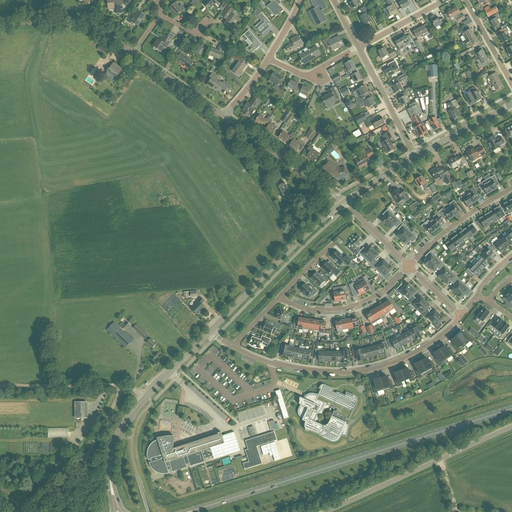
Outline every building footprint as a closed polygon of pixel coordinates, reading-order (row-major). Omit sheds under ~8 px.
[(128,0),(107,0),(109,9),(117,8),(118,14),(123,13),(122,8),(122,6),(122,3),(129,3),(128,0)] [(209,10),(216,2),(213,0),(206,0),(202,4),(209,10)] [(275,17),(277,15),(283,10),(278,5),(282,2),(279,0),(273,0),(274,0),(267,7),(271,12),(275,17)] [(315,26),(317,25),(326,20),(321,10),(326,8),(322,0),(320,0),(316,2),(319,7),(310,11),(308,12),(315,26)] [(350,0),(352,2),(350,3),(353,9),(354,11),(357,9),(356,8),(359,6),(362,4),(359,0),(350,0)] [(403,10),(411,5),(407,0),(404,0),(399,3),(403,10)] [(190,9),(188,6),(185,9),(181,4),(179,6),(175,2),(170,8),(174,12),(173,12),(176,16),(182,11),(185,14),(190,9)] [(388,18),(397,13),(393,5),(386,8),(388,11),(385,13),(388,18)] [(490,9),(485,11),(488,17),(498,12),(495,6),(490,9)] [(222,15),(221,17),(226,21),(224,24),(232,29),(239,19),(232,14),(234,11),(228,7),(227,8),(222,15)] [(364,25),(370,21),(366,14),(368,12),(365,7),(360,10),(363,15),(360,17),(364,25)] [(459,17),(456,13),(459,11),(457,8),(447,13),(450,18),(455,16),(456,19),(456,18),(458,21),(465,18),(463,15),(459,17)] [(138,26),(145,16),(139,12),(136,17),(132,15),(128,21),(131,23),(132,21),(138,26)] [(261,21),(254,27),(263,36),(271,30),(267,26),(270,24),(265,18),(261,13),(257,16),(261,21)] [(469,14),(466,15),(468,18),(464,20),(466,24),(473,20),(469,14)] [(495,28),(500,25),(496,18),(498,17),(497,14),(492,17),(494,19),(491,21),(495,28)] [(440,20),(439,18),(432,22),(435,28),(439,25),(440,26),(442,25),(443,27),(446,25),(443,18),(440,20)] [(419,29),(422,35),(423,37),(427,35),(429,39),(430,39),(432,38),(433,37),(432,37),(434,36),(429,27),(426,29),(424,26),(419,29)] [(503,43),(508,40),(505,36),(509,34),(507,32),(509,31),(507,27),(499,32),(500,34),(499,34),(500,35),(499,36),(503,43)] [(465,32),(464,31),(462,28),(457,31),(459,34),(461,33),(463,36),(465,40),(468,39),(474,36),(470,29),(465,32)] [(416,38),(422,35),(419,29),(413,32),(416,38)] [(262,45),(249,31),(244,35),(248,39),(249,39),(253,44),(247,49),(251,54),(262,45)] [(163,54),(173,40),(164,34),(160,40),(158,39),(153,47),(163,54)] [(305,44),(300,35),(298,37),(297,36),(290,40),(292,43),(291,44),(291,45),(286,48),(288,52),(302,45),(305,44)] [(343,44),(339,36),(331,40),(329,37),(322,41),(324,45),(327,50),(330,48),(332,51),(339,48),(338,47),(343,44)] [(410,50),(408,47),(411,45),(406,36),(400,39),(407,52),(410,50)] [(414,48),(416,47),(417,46),(411,36),(408,37),(414,48)] [(470,42),(467,44),(469,48),(470,48),(473,46),(472,45),(477,42),(474,36),(468,39),(470,42)] [(405,53),(407,52),(400,39),(395,42),(400,51),(403,49),(405,53)] [(421,53),(424,51),(418,40),(414,42),(421,53)] [(222,53),(225,48),(220,45),(217,51),(211,48),(208,56),(221,60),(223,53),(222,53)] [(174,53),(173,55),(177,58),(175,61),(188,70),(194,62),(182,54),(184,51),(178,47),(174,53)] [(312,60),(321,56),(316,47),(299,56),(303,63),(312,59),(312,60)] [(470,52),(474,49),(473,47),(461,54),(462,56),(470,52)] [(387,53),(384,48),(378,52),(382,59),(388,55),(390,59),(396,56),(393,50),(387,53)] [(473,59),(471,61),(471,62),(472,63),(477,60),(485,56),(482,50),(476,53),(476,54),(474,55),(476,58),(473,59)] [(239,76),(246,66),(242,63),(244,60),(238,55),(235,60),(238,62),(232,71),(239,76)] [(477,60),(479,63),(477,65),(480,70),(488,65),(486,62),(488,61),(485,56),(477,60)] [(345,69),(344,70),(347,75),(355,71),(354,68),(356,67),(352,60),(345,64),(347,68),(346,68),(345,69)] [(391,68),(385,71),(388,77),(395,74),(395,73),(398,72),(397,70),(399,69),(395,61),(389,64),(391,68)] [(116,78),(122,69),(113,63),(107,72),(116,78)] [(429,65),(429,78),(437,77),(437,65),(429,65)] [(355,71),(347,75),(348,77),(349,77),(351,76),(355,83),(362,79),(358,72),(356,73),(355,71)] [(210,81),(208,85),(215,90),(215,89),(223,94),(225,91),(229,85),(224,81),(222,83),(217,79),(218,77),(212,73),(208,79),(210,81)] [(275,94),(279,96),(282,91),(283,88),(284,86),(279,83),(282,78),(274,73),(269,80),(276,85),(273,88),(277,91),(275,94)] [(496,91),(501,88),(500,87),(502,86),(497,76),(496,73),(488,77),(496,91)] [(401,86),(399,83),(402,82),(400,79),(406,76),(405,74),(399,77),(394,80),(396,84),(392,86),(396,93),(402,89),(403,89),(403,88),(402,86),(401,86)] [(296,95),(300,87),(297,86),(298,84),(291,80),(288,87),(295,91),(293,93),(296,95)] [(300,87),(296,95),(299,96),(300,93),(307,96),(310,90),(303,86),(302,88),(300,87)] [(357,102),(368,96),(367,94),(369,93),(365,86),(358,89),(355,91),(358,98),(355,99),(357,102)] [(326,106),(336,100),(339,98),(334,87),(327,91),(329,94),(322,98),(326,106)] [(471,95),(475,103),(481,100),(475,88),(474,88),(473,88),(469,90),(470,92),(471,94),(471,95)] [(402,105),(410,102),(407,95),(406,92),(400,95),(402,98),(399,99),(402,105)] [(471,95),(471,94),(470,92),(464,95),(470,106),(475,103),(471,95)] [(368,96),(357,102),(358,104),(362,102),(365,101),(368,108),(375,105),(371,97),(369,98),(368,96)] [(255,108),(260,101),(255,97),(250,104),(248,103),(242,110),(243,111),(242,113),(248,118),(250,115),(251,116),(256,108),(255,108)] [(453,121),(461,117),(456,108),(459,107),(456,100),(452,102),(447,105),(450,111),(448,112),(453,121)] [(422,123),(418,115),(420,114),(416,105),(407,110),(416,127),(414,128),(419,137),(428,133),(423,123),(422,123)] [(284,123),(287,119),(291,113),(288,111),(281,121),(284,123)] [(358,124),(367,119),(364,114),(355,119),(358,124)] [(266,125),(272,116),(270,115),(268,117),(266,120),(260,115),(255,121),(262,126),(264,124),(266,125)] [(288,126),(294,117),(291,115),(285,123),(288,126)] [(273,120),(274,118),(272,116),(266,125),(268,127),(267,129),(273,134),(278,127),(271,123),(273,120)] [(382,118),(381,116),(374,120),(373,117),(364,121),(368,128),(374,125),(375,128),(384,123),(384,121),(383,117),(382,118)] [(435,131),(441,127),(437,119),(435,117),(429,120),(430,123),(435,131)] [(314,145),(320,136),(323,131),(322,131),(324,129),(322,127),(317,134),(311,143),(314,145)] [(309,139),(314,132),(310,129),(305,136),(309,139)] [(289,142),(294,135),(292,133),(290,136),(283,131),(279,137),(286,142),(287,140),(289,142)] [(387,153),(395,149),(392,145),(395,143),(389,133),(384,136),(386,141),(382,143),(385,148),(384,148),(387,153)] [(294,135),(289,142),(291,143),(290,145),(297,149),(298,148),(301,150),(305,144),(299,139),(297,141),(294,139),(296,136),(294,135)] [(496,140),(494,136),(491,138),(490,137),(486,139),(487,140),(486,140),(492,151),(500,147),(499,146),(505,143),(501,137),(496,140)] [(334,143),(330,146),(335,152),(339,149),(334,143)] [(314,162),(320,154),(313,149),(314,147),(311,145),(307,151),(309,153),(307,157),(314,162)] [(485,154),(481,146),(475,150),(474,148),(466,152),(472,162),(485,154)] [(360,168),(370,162),(368,158),(373,155),(370,149),(364,152),(365,154),(355,159),(360,168)] [(255,163),(260,159),(256,154),(251,158),(255,163)] [(460,159),(459,156),(449,161),(453,169),(460,165),(461,168),(467,164),(464,157),(460,159)] [(341,168),(328,159),(322,167),(339,180),(349,176),(345,166),(341,168)] [(440,166),(431,171),(435,180),(440,177),(442,180),(442,181),(443,180),(446,185),(453,181),(450,176),(445,167),(442,169),(440,166)] [(472,170),(466,174),(469,179),(475,175),(472,170)] [(494,176),(486,181),(492,192),(497,189),(494,184),(498,182),(494,176)] [(428,188),(425,184),(421,177),(415,180),(419,187),(422,185),(425,190),(428,188)] [(486,181),(478,185),(481,191),(484,190),(487,195),(492,192),(486,181)] [(285,199),(292,196),(285,182),(278,186),(285,199)] [(467,195),(472,204),(477,201),(474,196),(478,194),(474,187),(470,189),(472,192),(467,195)] [(405,198),(398,189),(391,194),(398,203),(405,198)] [(467,195),(462,198),(468,207),(472,204),(467,195)] [(429,201),(424,205),(428,209),(433,205),(429,201)] [(454,201),(449,204),(450,206),(448,208),(454,217),(459,213),(455,208),(458,207),(454,201)] [(511,209),(508,201),(503,204),(506,209),(503,211),(506,216),(508,214),(511,212),(511,209)] [(497,207),(492,210),(498,219),(498,220),(503,217),(506,216),(503,211),(500,212),(497,207)] [(442,210),(438,212),(442,217),(445,214),(446,216),(449,220),(454,217),(448,208),(445,210),(444,208),(442,210)] [(386,225),(395,216),(388,210),(384,214),(386,216),(381,221),(384,224),(385,224),(386,225)] [(492,210),(488,213),(493,222),(498,219),(492,210)] [(488,213),(483,216),(489,225),(493,222),(488,213)] [(433,218),(428,222),(429,223),(429,222),(436,231),(441,227),(437,222),(440,220),(436,214),(432,217),(433,218)] [(395,216),(386,225),(387,226),(387,227),(389,229),(390,229),(391,229),(395,225),(398,227),(402,223),(395,216)] [(483,216),(478,219),(485,229),(490,226),(489,225),(483,216)] [(423,224),(421,226),(425,232),(428,230),(432,234),(436,231),(429,222),(429,223),(425,226),(423,224)] [(401,240),(410,231),(404,224),(399,229),(402,231),(397,236),(398,236),(397,237),(400,240),(400,239),(401,240)] [(471,224),(467,227),(473,236),(477,233),(477,232),(480,230),(475,225),(473,227),(471,224)] [(467,227),(462,231),(469,239),(473,236),(467,227)] [(410,231),(401,240),(403,242),(405,245),(410,240),(413,243),(417,238),(410,231)] [(462,231),(458,234),(464,242),(465,242),(469,239),(462,231)] [(458,234),(454,237),(462,248),(466,244),(465,242),(464,242),(458,234)] [(354,237),(351,240),(352,241),(349,244),(352,247),(349,250),(356,256),(361,250),(358,247),(364,241),(358,235),(355,238),(354,237)] [(454,237),(449,241),(456,249),(458,247),(459,249),(462,248),(454,237)] [(499,241),(505,249),(509,246),(504,238),(499,241)] [(498,240),(494,243),(500,252),(505,249),(499,241),(498,240)] [(449,241),(445,244),(453,254),(457,251),(456,249),(449,241)] [(365,260),(374,251),(372,250),(373,249),(370,246),(365,251),(363,249),(358,253),(365,260)] [(488,249),(484,253),(492,260),(496,256),(488,249)] [(342,257),(337,251),(336,253),(335,252),(332,255),(333,255),(331,257),(334,259),(333,260),(336,263),(337,262),(339,265),(342,262),(343,264),(344,263),(346,265),(351,261),(347,256),(344,258),(343,257),(342,257)] [(372,267),(376,263),(373,260),(378,256),(378,255),(378,254),(376,252),(375,252),(374,251),(365,260),(372,267)] [(429,267),(438,258),(430,251),(426,256),(429,258),(424,263),(427,266),(427,265),(429,267)] [(484,253),(481,257),(481,258),(482,258),(488,264),(492,260),(484,253)] [(440,269),(445,265),(438,258),(429,267),(430,268),(432,271),(433,271),(438,266),(440,269)] [(478,261),(478,262),(484,268),(488,264),(482,258),(481,258),(478,261)] [(379,273),(388,265),(387,264),(387,263),(385,261),(384,261),(383,260),(379,265),(376,263),(372,267),(379,273)] [(477,261),(473,265),(481,272),(484,268),(478,262),(478,261),(477,261)] [(327,262),(321,268),(327,274),(327,275),(330,278),(333,275),(336,277),(341,272),(333,264),(331,267),(327,262)] [(388,265),(379,273),(386,280),(391,276),(388,273),(393,269),(390,266),(389,266),(388,265)] [(443,280),(451,272),(445,265),(440,269),(443,272),(438,276),(439,277),(438,278),(441,280),(441,279),(443,280)] [(469,268),(466,271),(472,276),(474,274),(476,275),(477,276),(481,272),(473,265),(469,269),(469,268)] [(454,282),(458,278),(451,272),(443,280),(444,282),(443,282),(446,285),(446,284),(447,285),(452,280),(454,282)] [(316,273),(310,279),(313,281),(313,283),(315,284),(316,284),(319,287),(325,281),(326,283),(329,280),(324,275),(321,278),(319,276),(320,276),(316,273)] [(363,278),(358,281),(359,281),(360,284),(361,284),(365,292),(370,290),(366,283),(369,281),(366,276),(363,277),(363,278)] [(456,294),(465,285),(458,278),(454,282),(457,285),(452,290),(453,290),(452,291),(455,294),(455,293),(456,294)] [(353,283),(350,284),(354,290),(356,288),(360,295),(365,292),(361,284),(360,284),(359,281),(354,284),(353,283)] [(401,286),(396,290),(403,297),(405,296),(404,296),(412,288),(410,286),(408,283),(403,288),(401,286)] [(305,284),(300,290),(302,292),(302,293),(304,295),(304,294),(306,297),(310,294),(311,294),(313,296),(318,292),(314,287),(311,290),(305,284)] [(465,285),(456,294),(458,296),(461,299),(465,294),(468,297),(472,292),(465,285)] [(347,286),(338,288),(339,292),(341,301),(346,300),(345,293),(348,292),(347,286)] [(412,288),(404,296),(405,296),(409,300),(407,301),(410,304),(414,299),(411,297),(416,292),(415,292),(416,291),(414,289),(413,289),(412,288)] [(511,296),(508,292),(503,296),(508,301),(505,303),(511,309),(511,308),(511,296)] [(197,315),(205,307),(202,304),(204,301),(200,297),(197,301),(198,302),(191,309),(197,315)] [(417,310),(426,302),(424,300),(425,300),(422,297),(422,298),(421,297),(416,302),(414,299),(410,304),(417,310)] [(389,301),(385,304),(389,312),(394,309),(389,301)] [(424,317),(428,313),(425,311),(430,306),(429,305),(430,304),(427,302),(427,303),(426,302),(417,310),(424,317)] [(385,304),(380,307),(385,314),(389,312),(385,304)] [(380,307),(375,310),(380,317),(385,314),(380,307)] [(489,320),(486,318),(490,313),(489,312),(486,309),(486,310),(484,308),(480,314),(479,313),(477,316),(477,317),(477,318),(480,320),(478,323),(483,328),(489,320)] [(277,316),(276,318),(285,323),(289,314),(280,309),(279,311),(277,312),(276,315),(277,316)] [(375,310),(371,312),(376,322),(381,319),(380,317),(375,310)] [(428,313),(424,317),(426,320),(427,319),(431,323),(439,315),(438,314),(439,313),(436,311),(435,311),(431,314),(430,316),(428,313)] [(371,312),(366,315),(371,323),(372,325),(376,322),(371,312)] [(431,323),(431,324),(438,331),(442,326),(440,324),(444,319),(441,316),(441,317),(439,315),(431,323)] [(357,318),(352,319),(353,328),(359,327),(359,326),(362,325),(361,320),(358,321),(357,318)] [(492,322),(488,328),(491,330),(492,328),(497,332),(505,322),(504,321),(500,318),(499,318),(495,324),(492,322)] [(131,325),(127,321),(124,324),(122,322),(119,325),(125,331),(131,325)] [(341,321),(336,322),(337,331),(338,335),(341,334),(342,336),(344,336),(343,330),(341,321)] [(265,324),(263,331),(271,334),(274,328),(280,330),(281,326),(270,322),(269,325),(265,324)] [(505,322),(497,332),(502,335),(500,338),(503,340),(508,334),(505,332),(510,326),(510,325),(506,322),(506,323),(505,322)] [(125,348),(133,341),(114,323),(107,330),(125,348)] [(151,338),(148,336),(149,336),(137,324),(133,328),(145,339),(146,338),(149,341),(146,343),(152,348),(157,344),(151,338)] [(414,327),(410,330),(411,332),(415,339),(415,340),(421,337),(418,332),(421,330),(419,325),(418,325),(417,324),(414,325),(415,327),(414,327)] [(374,332),(372,325),(366,327),(369,334),(370,334),(370,336),(375,334),(375,332),(374,332)] [(410,330),(405,333),(410,342),(415,339),(411,332),(410,330)] [(466,336),(462,332),(457,336),(465,346),(470,342),(471,343),(474,341),(468,334),(466,336)] [(405,333),(400,336),(405,345),(410,342),(405,333)] [(400,336),(395,338),(400,347),(405,345),(400,336)] [(457,336),(452,341),(456,345),(453,347),(459,354),(462,352),(460,350),(465,346),(457,336)] [(251,338),(249,343),(250,343),(250,345),(252,346),(252,347),(256,349),(257,348),(260,349),(262,344),(263,345),(264,344),(265,343),(268,344),(269,344),(270,340),(262,337),(261,341),(253,337),(252,339),(251,338)] [(392,338),(387,341),(388,341),(390,347),(393,345),(395,350),(400,347),(395,338),(393,340),(392,338)] [(380,345),(377,346),(380,355),(386,354),(384,348),(388,347),(386,341),(380,343),(380,345)] [(287,357),(287,356),(288,348),(289,346),(281,345),(279,349),(282,349),(280,355),(287,357)] [(440,350),(447,360),(452,357),(453,357),(455,355),(451,349),(448,351),(445,346),(440,350)] [(500,347),(494,354),(497,356),(503,350),(500,347)] [(357,348),(352,349),(352,351),(353,357),(357,356),(357,357),(358,361),(364,360),(364,359),(362,351),(362,350),(358,351),(357,348)] [(316,350),(315,356),(319,356),(318,362),(325,362),(325,352),(325,350),(321,350),(321,349),(316,349),(316,350)] [(341,362),(341,363),(347,363),(347,357),(351,357),(351,352),(350,352),(350,349),(345,349),(341,349),(341,351),(341,353),(341,354),(341,362)] [(314,350),(310,350),(310,351),(305,350),(304,350),(302,359),(303,359),(308,361),(310,355),(313,356),(314,350)] [(442,364),(447,360),(440,350),(434,354),(437,359),(435,360),(439,367),(442,365),(442,364)] [(421,362),(427,372),(432,369),(434,371),(437,370),(432,362),(430,364),(427,358),(421,362)] [(421,375),(427,372),(421,362),(415,365),(418,370),(415,372),(419,379),(422,378),(421,375)] [(401,371),(405,381),(409,379),(410,382),(412,381),(415,380),(413,373),(410,374),(408,368),(401,371)] [(402,382),(405,381),(401,371),(395,374),(397,379),(394,380),(397,387),(403,385),(402,382)] [(381,378),(384,391),(390,389),(390,390),(394,389),(392,381),(389,382),(387,376),(381,378)] [(378,392),(384,391),(381,378),(374,380),(376,386),(373,387),(375,394),(378,393),(378,392)] [(337,393),(336,394),(332,392),(333,389),(325,385),(324,385),(324,384),(323,384),(322,385),(321,385),(320,386),(320,387),(319,389),(320,390),(318,396),(313,395),(312,395),(311,395),(310,395),(309,395),(308,395),(308,396),(307,396),(306,396),(306,397),(305,397),(305,398),(304,399),(300,397),(300,398),(299,399),(299,400),(299,401),(299,402),(299,403),(299,404),(302,406),(300,410),(299,410),(299,411),(299,412),(299,413),(299,414),(300,415),(301,416),(302,417),(304,418),(302,420),(306,422),(305,423),(305,424),(305,425),(304,426),(305,426),(305,427),(305,428),(305,429),(305,430),(307,431),(309,431),(310,431),(311,431),(313,432),(314,432),(319,434),(320,435),(322,436),(323,437),(323,436),(331,440),(332,440),(333,440),(334,440),(335,440),(336,439),(337,439),(338,439),(338,438),(338,437),(340,433),(346,435),(345,436),(346,436),(348,427),(348,426),(348,425),(347,425),(345,423),(346,419),(348,420),(357,402),(357,401),(357,400),(357,399),(357,398),(356,398),(356,397),(355,397),(355,396),(354,396),(354,395),(346,392),(346,393),(345,396),(340,393),(339,393),(338,393),(337,393),(336,393),(337,393)] [(284,419),(289,418),(282,394),(277,396),(284,419)] [(74,419),(88,419),(87,402),(74,402),(74,419)] [(248,410),(249,418),(265,414),(264,407),(248,410)] [(250,437),(256,435),(253,426),(247,428),(250,437)] [(240,451),(234,432),(222,436),(221,432),(218,433),(218,434),(173,449),(174,438),(172,438),(170,438),(168,438),(166,438),(164,439),(162,439),(161,437),(157,438),(158,441),(156,441),(155,442),(153,443),(152,445),(150,446),(150,447),(149,449),(149,450),(148,451),(148,453),(148,455),(148,457),(149,459),(151,459),(152,462),(150,463),(151,465),(151,467),(153,468),(154,470),(156,471),(159,473),(161,473),(163,473),(164,473),(166,473),(168,473),(169,473),(168,471),(172,470),(172,472),(187,467),(186,465),(190,464),(190,466),(205,461),(204,459),(213,456),(214,459),(240,451)] [(274,432),(254,438),(245,441),(248,449),(245,450),(249,462),(243,464),(245,469),(262,464),(257,447),(277,440),(274,432)]
